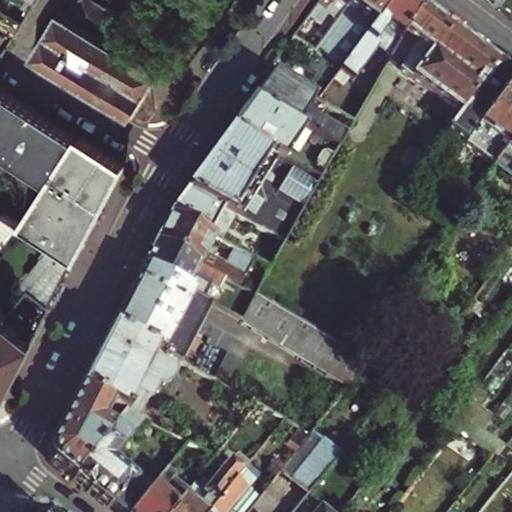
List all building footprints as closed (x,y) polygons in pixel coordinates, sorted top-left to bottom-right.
[(79,0),(67,14),(95,33),(113,11),(94,0),(79,0)] [(310,56),(351,0),(319,0),(288,42),(298,50),(300,48),(310,56)] [(339,72),(392,0),(351,0),(310,56),(311,57),(314,54),(339,72)] [(395,47),(403,33),(418,8),(407,0),(392,0),(339,72),(330,84),(340,92),(346,84),(349,86),(373,53),(386,63),(395,47)] [(482,0),(496,10),(503,0),(482,0)] [(0,26),(16,36),(22,27),(4,15),(6,12),(0,8),(0,26)] [(399,70),(458,115),(494,66),(418,8),(403,33),(414,42),(407,56),(399,70)] [(154,85),(156,82),(161,74),(111,43),(95,33),(67,14),(62,10),(34,55),(134,117),(154,85)] [(0,41),(10,47),(16,36),(0,26),(0,41)] [(395,47),(407,56),(414,42),(403,33),(395,47)] [(445,132),(463,145),(511,79),(511,78),(494,66),(458,115),(445,132)] [(302,115),(310,105),(286,87),(270,75),(252,100),(331,159),(340,143),(302,115)] [(511,79),(463,145),(492,167),(511,140),(511,79)] [(80,139),(0,88),(0,151),(51,184),(25,225),(51,242),(78,259),(126,167),(81,137),(80,139)] [(219,214),(278,252),(331,159),(252,100),(196,176),(184,191),(219,214)] [(511,182),(511,140),(492,167),(511,182)] [(201,238),(219,214),(184,191),(166,216),(201,238)] [(0,249),(15,231),(21,223),(4,212),(0,216),(0,249)] [(220,266),(201,256),(208,243),(201,238),(166,216),(152,244),(221,280),(237,288),(247,269),(230,257),(226,265),(220,266)] [(45,250),(51,242),(25,225),(21,223),(15,231),(45,250)] [(32,287),(54,304),(78,259),(51,242),(45,250),(23,277),(26,283),(21,290),(27,294),(32,287)] [(216,290),(221,280),(152,244),(138,269),(199,300),(207,285),(216,290)] [(174,364),(177,366),(209,305),(199,300),(138,269),(107,329),(174,364)] [(368,363),(352,353),(254,297),(241,321),(350,386),(368,363)] [(0,326),(3,324),(9,316),(0,308),(0,326)] [(0,406),(0,407),(32,346),(3,324),(0,326),(0,406)] [(172,382),(177,373),(174,364),(107,329),(76,389),(124,413),(133,417),(143,396),(151,399),(158,384),(163,386),(172,382)] [(237,362),(224,355),(210,383),(223,389),(237,362)] [(49,462),(70,479),(124,413),(76,389),(46,447),(49,462)] [(110,511),(131,511),(149,490),(111,460),(142,421),(133,417),(124,413),(70,479),(110,511)] [(278,475),(306,497),(339,457),(311,435),(278,475)] [(169,511),(209,511),(233,483),(244,469),(229,457),(201,492),(192,485),(186,491),(169,511)] [(248,511),(258,500),(247,491),(256,479),(244,469),(233,483),(209,511),(248,511)] [(131,511),(169,511),(186,491),(163,473),(149,490),(131,511)]
